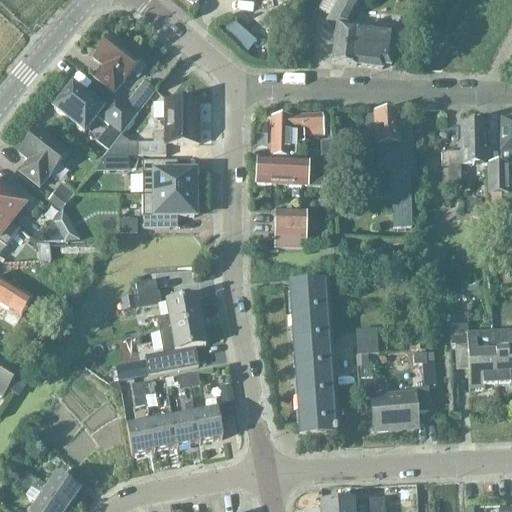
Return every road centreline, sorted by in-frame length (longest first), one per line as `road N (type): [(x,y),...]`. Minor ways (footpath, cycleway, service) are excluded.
road 1 (residential): [(264,475),(232,307),(229,85)]
road 2 (residential): [(511,94),(229,85)]
road 3 (residential): [(264,475),(511,460)]
road 4 (residential): [(109,511),(264,475)]
road 5 (tertiary): [(0,106),(89,0)]
road 6 (residential): [(229,85),(137,0)]
